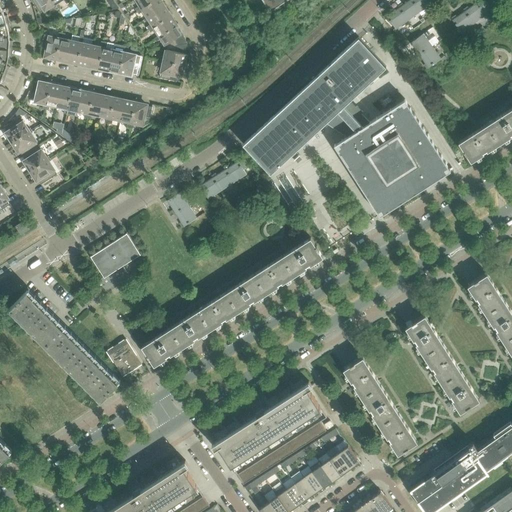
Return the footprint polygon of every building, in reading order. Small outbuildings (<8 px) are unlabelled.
[(56,5),(52,0),(32,0),(40,12),(53,4),(54,6),(56,5)] [(137,11),(154,0),(136,0),(140,5),(135,8),(137,11)] [(148,17),(165,6),(160,0),(154,0),(137,11),(139,14),(144,11),(148,17)] [(270,11),(286,0),(264,0),(270,9),(269,10),(270,11)] [(420,11),(411,0),(409,0),(403,5),(402,3),(398,6),(399,8),(408,20),(420,11)] [(433,3),(430,0),(411,0),(420,11),(433,3)] [(498,6),(493,0),(476,0),(475,1),(477,2),(486,15),(498,6)] [(486,15),(477,2),(469,8),(467,6),(463,9),(465,11),(474,23),(486,15)] [(98,10),(95,4),(89,8),(93,13),(98,10)] [(149,29),(171,15),(165,6),(148,17),(152,23),(147,27),(149,29)] [(408,20),(399,8),(391,13),(390,12),(386,14),(387,16),(396,29),(408,20)] [(0,25),(9,23),(7,15),(5,16),(3,11),(0,12),(0,25)] [(474,23),(465,11),(457,17),(455,15),(451,18),(453,20),(461,32),(474,23)] [(160,35),(176,24),(171,15),(149,29),(151,32),(156,29),(160,35)] [(9,31),(11,30),(9,23),(0,25),(0,36),(9,36),(9,31)] [(187,43),(183,34),(176,24),(160,35),(154,38),(156,41),(161,38),(167,47),(187,43)] [(57,58),(62,33),(59,32),(58,38),(44,35),(40,53),(46,55),(46,56),(57,58)] [(67,60),(71,41),(64,39),(65,33),(62,33),(57,58),(67,60)] [(432,46),(423,34),(411,43),(417,51),(415,53),(418,56),(420,55),(432,46)] [(78,63),(83,37),(73,35),(71,41),(67,60),(78,63)] [(0,47),(12,49),(12,41),(10,41),(9,36),(0,36),(0,47)] [(449,169),(421,126),(405,100),(406,100),(405,99),(404,100),(370,123),(361,114),(363,112),(357,106),(355,107),(349,101),(386,66),(359,36),(243,143),(271,173),(327,121),(348,136),(336,144),(335,144),(334,144),(335,146),(336,145),(380,214),(379,214),(380,215),(381,214),(428,183),(429,184),(429,183),(435,179),(436,179),(436,178),(449,170),(450,170),(450,169),(449,169)] [(88,65),(93,45),(85,44),(86,38),(83,37),(78,63),(88,65)] [(99,67),(104,42),(101,41),(100,47),(93,45),(88,65),(99,67)] [(109,70),(114,50),(106,48),(108,42),(104,42),(99,67),(109,70)] [(184,65),(186,54),(187,43),(167,47),(165,57),(159,56),(158,59),(184,65)] [(120,72),(125,46),(122,46),(121,51),(114,50),(109,70),(120,72)] [(143,56),(141,56),(127,53),(129,47),(125,46),(120,72),(131,74),(131,73),(139,75),(143,56)] [(441,58),(432,46),(420,55),(425,63),(424,65),(426,69),(428,67),(441,58)] [(12,56),(12,49),(0,47),(0,59),(8,61),(9,56),(12,56)] [(7,66),(8,61),(0,59),(0,71),(6,74),(9,67),(7,66)] [(181,76),(183,67),(184,65),(158,59),(158,62),(163,63),(160,77),(179,81),(180,75),(181,76)] [(46,109),(51,84),(40,81),(40,82),(34,81),(30,100),(44,103),(42,109),(46,109)] [(57,106),(62,86),(51,84),(46,109),(49,110),(50,104),(57,106)] [(67,114),(72,88),(62,86),(57,106),(65,107),(63,113),(67,114)] [(78,110),(83,90),(72,88),(67,114),(70,114),(71,109),(78,110)] [(88,118),(93,93),(83,90),(78,110),(86,112),(85,118),(88,118)] [(100,115),(104,95),(93,93),(88,118),(91,119),(92,113),(100,115)] [(109,123),(114,97),(104,95),(100,115),(107,116),(106,122),(109,123)] [(121,119),(125,100),(114,97),(109,123),(112,124),(113,118),(121,119)] [(130,127),(135,102),(125,100),(121,119),(128,121),(127,127),(130,127)] [(150,117),(152,107),(146,105),(147,104),(135,102),(130,127),(133,128),(134,122),(142,124),(144,116),(150,117)] [(165,116),(176,109),(167,107),(165,116)] [(511,134),(511,107),(487,124),(499,143),(511,134)] [(32,130),(30,128),(28,129),(20,116),(4,127),(7,132),(6,133),(13,142),(32,130)] [(499,143),(487,124),(459,142),(464,150),(464,151),(466,155),(467,155),(471,161),(499,143)] [(39,145),(31,133),(33,132),(32,130),(13,142),(19,151),(20,151),(23,155),(39,145)] [(64,145),(60,139),(55,142),(58,149),(64,145)] [(99,150),(101,141),(95,140),(93,149),(99,150)] [(50,158),(48,156),(46,157),(39,145),(23,155),(26,160),(25,161),(31,170),(50,158)] [(57,174),(49,161),(51,160),(50,158),(31,170),(37,180),(38,179),(41,184),(57,174)] [(246,174),(244,170),(247,167),(244,162),(241,165),(238,161),(229,167),(228,165),(224,168),(225,169),(234,182),(246,174)] [(234,182),(225,169),(217,175),(216,173),(212,176),(213,177),(221,190),(234,182)] [(221,190),(213,177),(204,183),(203,181),(199,184),(200,185),(200,186),(209,198),(221,190)] [(0,210),(10,204),(7,199),(8,198),(2,189),(0,190),(0,210)] [(189,205),(181,192),(168,200),(174,209),(172,210),(174,215),(176,213),(189,205)] [(197,218),(189,205),(176,213),(182,222),(180,223),(182,227),(197,218)] [(28,229),(24,222),(17,226),(21,233),(28,229)] [(139,268),(133,258),(140,254),(141,254),(127,232),(126,233),(92,255),(91,256),(104,276),(95,282),(104,295),(129,278),(128,275),(139,268)] [(323,256),(319,250),(317,245),(316,246),(311,237),(282,255),(295,275),(323,256)] [(295,275),(282,255),(254,273),(267,293),(295,275)] [(267,293),(254,273),(227,291),(239,310),(267,293)] [(505,302),(503,298),(487,273),(468,285),(486,314),(505,302)] [(29,288),(27,291),(10,308),(101,399),(121,379),(29,288)] [(239,310),(227,291),(199,309),(211,328),(239,310)] [(511,336),(511,311),(505,302),(486,314),(504,342),(511,336)] [(211,328),(199,309),(171,327),(183,346),(211,328)] [(443,343),(441,339),(425,315),(406,327),(424,355),(443,343)] [(183,346),(171,327),(142,345),(148,354),(147,354),(150,358),(154,365),(183,346)] [(142,364),(130,346),(128,342),(109,355),(123,376),(129,372),(127,369),(129,368),(129,369),(130,369),(133,367),(132,366),(134,365),(136,368),(142,364)] [(461,371),(459,367),(443,343),(424,355),(442,383),(461,371)] [(381,385),(379,381),(363,356),(344,369),(362,397),(381,385)] [(479,399),(470,385),(461,371),(442,383),(460,412),(466,408),(467,408),(471,405),(479,399)] [(231,465),(321,407),(320,407),(308,388),(312,385),(309,381),(305,383),(303,384),(292,392),(280,400),(279,400),(268,407),(267,408),(254,416),(253,417),(242,424),(241,424),(229,432),(229,433),(217,440),(215,441),(212,443),(215,447),(218,445),(231,465)] [(399,413),(397,409),(381,385),(362,397),(380,425),(399,413)] [(417,441),(408,427),(399,413),(380,425),(398,453),(404,449),(405,450),(409,447),(417,441)] [(333,425),(330,420),(324,424),(327,429),(333,425)] [(424,479),(410,489),(411,491),(412,491),(418,500),(425,511),(431,511),(487,472),(488,473),(489,472),(487,470),(486,469),(509,453),(510,454),(511,456),(511,488),(511,489),(485,509),(484,508),(479,511),(511,511),(511,423),(510,422),(494,434),(493,434),(496,437),(478,450),(473,442),(471,443),(469,444),(471,447),(434,472),(435,473),(432,475),(425,479),(424,479)] [(0,461),(12,449),(0,437),(0,461)] [(360,461),(348,445),(339,451),(350,468),(360,461)] [(350,468),(339,451),(330,458),(342,474),(350,468)] [(342,474),(330,458),(321,464),(333,480),(342,474)] [(158,511),(197,487),(197,486),(185,467),(188,464),(186,460),(182,462),(180,464),(169,471),(168,471),(156,479),(145,486),(144,487),(130,496),(119,503),(118,504),(106,511),(105,511),(104,511),(158,511)] [(333,480),(321,464),(312,470),(324,487),(333,480)] [(324,487),(312,470),(304,476),(315,493),(324,487)] [(315,493),(304,476),(295,483),(306,499),(315,493)] [(306,499),(295,483),(286,489),(298,505),(306,499)] [(298,505),(286,489),(277,495),(289,511),(298,505)] [(384,511),(392,507),(381,490),(371,497),(382,511),(384,511)] [(288,511),(289,511),(277,495),(268,502),(275,511),(288,511)] [(382,511),(371,497),(363,503),(368,511),(382,511)] [(275,511),(268,502),(259,508),(262,511),(275,511)] [(368,511),(363,503),(354,510),(355,511),(368,511)]
